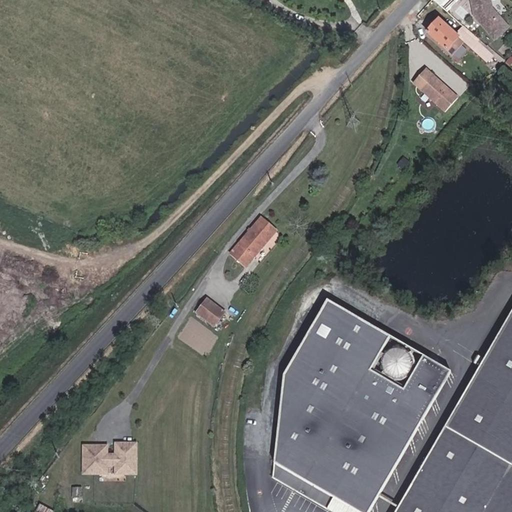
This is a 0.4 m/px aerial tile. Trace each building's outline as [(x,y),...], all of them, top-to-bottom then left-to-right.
[(478,0),(482,12),(484,12),(486,20),(505,39),(511,31),(511,18),(500,7),(498,0),(478,0)] [(485,48),(489,44),(476,32),(472,28),(463,38),(447,25),(436,36),(461,60),(473,47),(492,64),(497,59),(485,48)] [(464,98),(450,85),(448,86),(445,84),(446,82),(432,69),(419,83),(451,112),(464,98)] [(225,253),(237,264),(268,227),(255,215),(225,253)] [(460,358),(338,285),(292,360),(280,462),(333,494),(340,483),(372,503),(460,358)] [(179,311),(196,324),(209,310),(193,296),(179,311)] [(511,511),(511,315),(395,511),(511,511)] [(127,469),(126,441),(106,442),(107,453),(97,454),(94,454),(93,445),(84,445),(85,471),(100,470),(100,462),(108,462),(109,470),(127,469)] [(366,511),(372,503),(340,483),(333,494),(362,511),(366,511)] [(78,494),(78,485),(69,486),(70,494),(78,494)]
